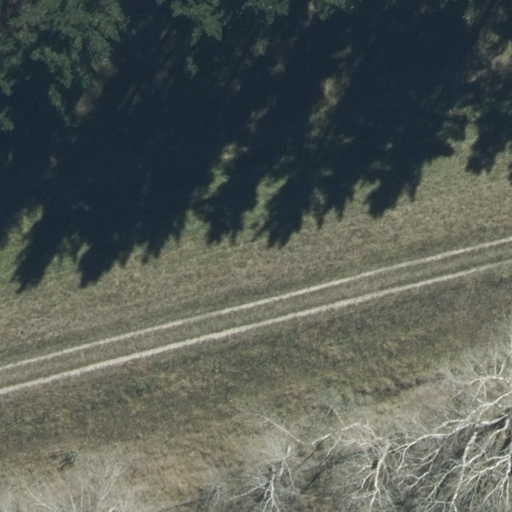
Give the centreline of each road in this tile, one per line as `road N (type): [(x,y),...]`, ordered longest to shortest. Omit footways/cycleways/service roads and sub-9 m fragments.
road 1 (track): [(0,342),(511,206)]
road 2 (track): [(511,15),(0,150)]
